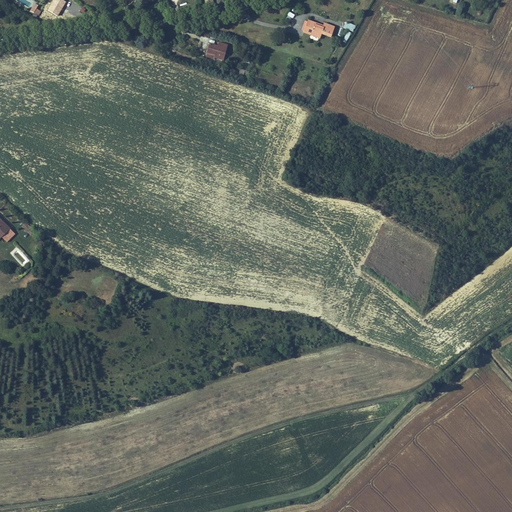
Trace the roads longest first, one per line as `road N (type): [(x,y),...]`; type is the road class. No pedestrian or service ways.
road 1 (track): [(0,507),(101,493),(251,433),(417,387),(511,319)]
road 2 (secondary): [(0,40),(185,22),(264,0)]
